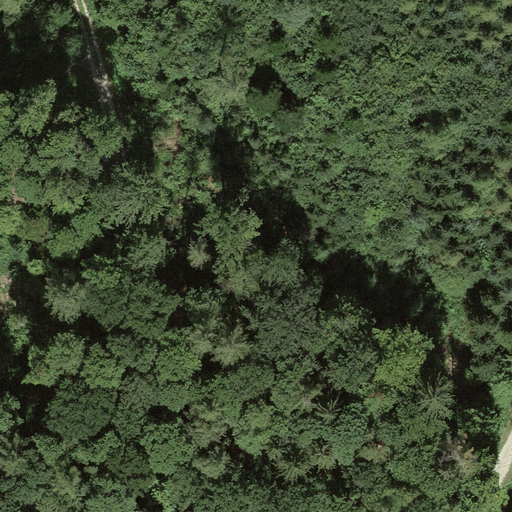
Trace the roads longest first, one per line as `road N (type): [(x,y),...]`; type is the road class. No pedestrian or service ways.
road 1 (track): [(312,511),(240,475),(166,363),(77,0)]
road 2 (track): [(0,143),(94,57),(195,0)]
